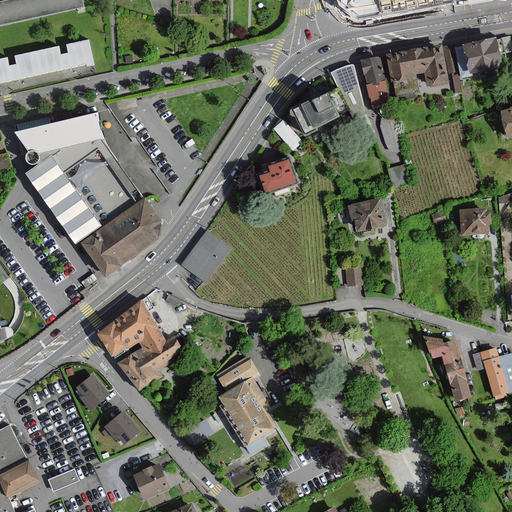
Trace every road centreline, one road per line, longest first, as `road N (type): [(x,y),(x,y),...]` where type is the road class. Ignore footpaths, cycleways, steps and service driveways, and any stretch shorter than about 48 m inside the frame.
road 1 (residential): [(163,269),(187,296),(230,313),(382,303),(511,343)]
road 2 (residential): [(0,105),(244,50),(307,50)]
road 3 (secondary): [(307,50),(273,83),(152,256)]
road 4 (residential): [(237,511),(82,335)]
road 5 (secondary): [(163,269),(300,81)]
road 6 (secondary): [(344,55),(511,24)]
road 7 (secondary): [(511,7),(346,36)]
